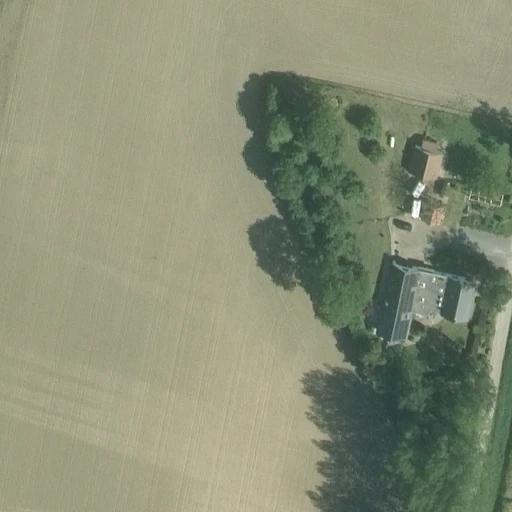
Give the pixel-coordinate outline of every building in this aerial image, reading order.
[(422,138),(420,146),(435,150),(437,142),(422,138)] [(409,171),(432,176),(438,151),(435,150),(420,146),(415,145),(409,171)] [(421,217),(439,220),(442,206),(424,202),(421,217)] [(425,307),(440,310),(465,315),(472,280),(414,268),(415,268),(390,263),(376,331),(404,337),(409,309),(425,313),(425,311),(424,311),(425,307)] [(386,345),(376,347),(378,357),(389,355),(386,345)]
